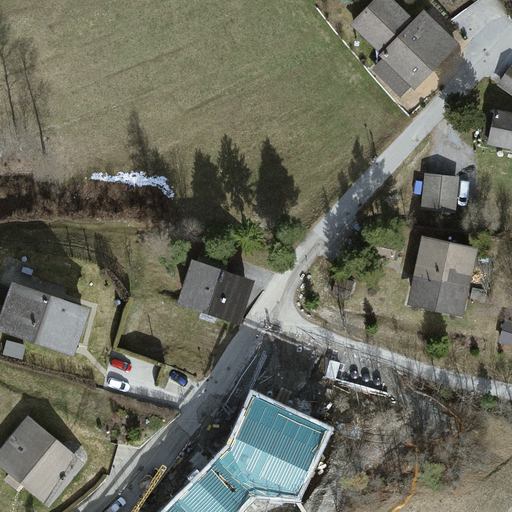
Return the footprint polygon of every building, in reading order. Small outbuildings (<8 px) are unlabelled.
[(369,71),(404,103),(458,46),(424,14),(415,24),(389,0),(379,0),(350,31),(380,59),(369,71)] [(511,64),(497,84),(511,94),(511,64)] [(511,116),(495,113),(489,146),(511,150),(511,116)] [(423,203),(458,204),(459,171),(424,170),(423,203)] [(482,253),(423,239),(406,309),(465,323),(482,253)] [(243,325),(256,283),(193,264),(180,306),(243,325)] [(92,310),(12,285),(0,327),(0,331),(76,360),(92,310)] [(235,511),(251,496),(296,498),(326,431),(254,398),(230,449),(167,511),(235,511)] [(28,419),(0,449),(0,465),(48,510),(85,466),(28,419)]
